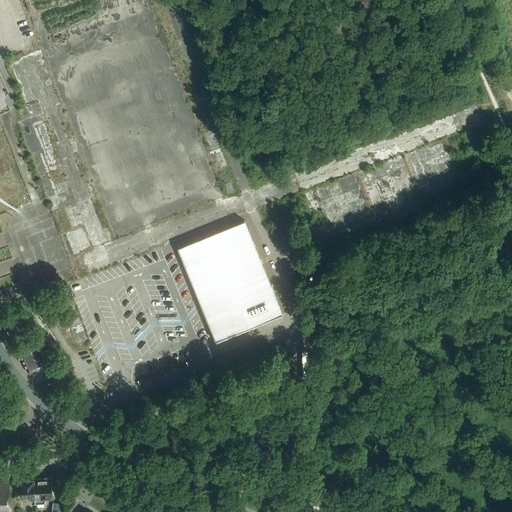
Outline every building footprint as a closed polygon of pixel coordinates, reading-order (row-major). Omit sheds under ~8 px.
[(246,220),(179,247),(203,306),(217,341),(253,326),(284,314),(246,220)] [(321,295),(316,297),(318,304),(324,302),(321,295)] [(39,339),(18,349),(28,372),(35,368),(36,370),(40,369),(39,367),(50,362),(39,339)] [(50,348),(45,350),(50,360),(55,358),(50,348)] [(38,497),(38,503),(45,502),(47,497),(54,496),(52,477),(34,479),(35,491),(37,491),(37,495),(35,495),(35,497),(38,497)] [(35,491),(34,479),(21,479),(22,498),(31,498),(31,503),(38,503),(38,497),(35,497),(35,495),(37,495),(37,491),(35,491)] [(12,511),(11,499),(10,481),(2,482),(2,480),(0,480),(0,511),(12,511)]
